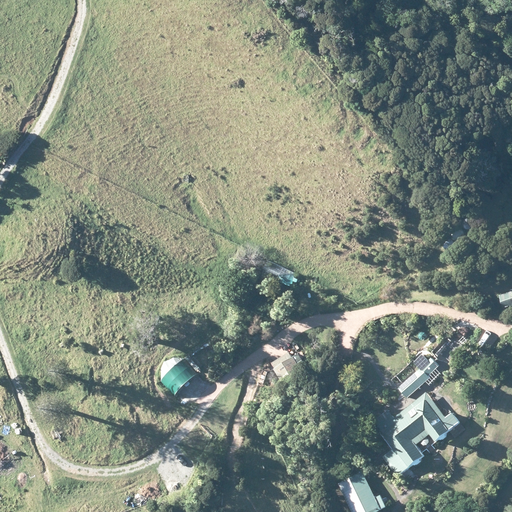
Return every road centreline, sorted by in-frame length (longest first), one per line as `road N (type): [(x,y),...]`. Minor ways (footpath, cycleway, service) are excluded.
road 1 (track): [(213,392),(187,432),(133,469),(73,470),(36,433),(0,342)]
road 2 (unclassified): [(304,323),(401,303),(482,332),(511,326)]
road 3 (track): [(0,184),(48,112),(81,0)]
